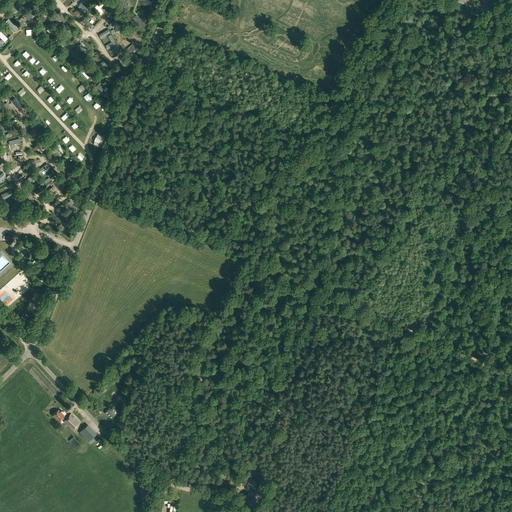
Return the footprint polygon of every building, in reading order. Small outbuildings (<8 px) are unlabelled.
[(123,0),(117,0),(119,3),(121,5),(121,6),(122,5),(126,10),(129,8),(123,0)] [(12,9),(16,12),(23,4),(19,1),(12,9)] [(94,7),(101,16),(104,13),(100,8),(103,5),(101,2),(94,7)] [(89,28),(92,25),(88,22),(91,19),(87,15),(82,21),(89,28)] [(134,17),(132,19),(138,25),(138,24),(143,28),(146,25),(142,21),(136,15),(134,17)] [(84,74),(90,82),(93,80),(87,72),(84,74)] [(108,78),(111,82),(118,77),(115,73),(108,78)] [(22,106),(15,98),(11,101),(18,109),(22,106)] [(97,134),(93,144),(100,147),(104,137),(97,134)] [(37,147),(40,150),(45,143),(42,140),(37,147)] [(21,144),(9,146),(9,150),(14,150),(14,154),(22,153),(21,144)] [(55,186),(49,191),(52,195),(58,190),(55,186)] [(114,406),(111,410),(109,408),(105,413),(112,419),(119,411),(114,406)] [(59,410),(53,415),(59,421),(62,418),(65,420),(66,418),(64,416),(65,416),(62,413),(63,411),(61,409),(59,410)] [(66,418),(65,420),(64,421),(73,430),(80,423),(74,418),(75,417),(71,414),(66,418)] [(88,442),(89,441),(97,433),(88,424),(79,432),(88,442)] [(250,498),(256,501),(258,497),(259,498),(261,495),(258,492),(258,493),(253,489),(250,493),(249,493),(245,499),(248,501),(250,498)]
